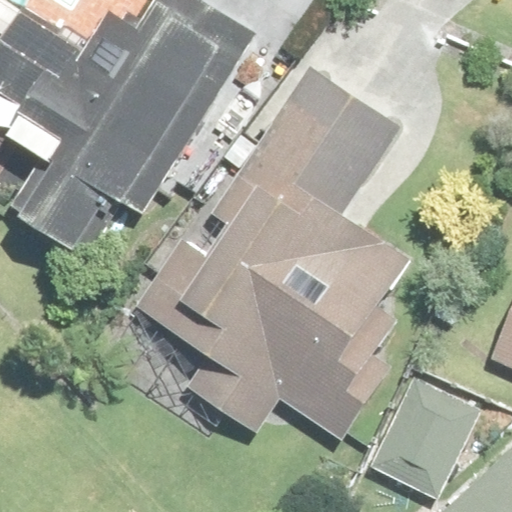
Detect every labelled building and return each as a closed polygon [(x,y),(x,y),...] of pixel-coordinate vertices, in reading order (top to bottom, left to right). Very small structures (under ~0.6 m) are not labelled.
[(146,206),(268,21),(235,0),(131,0),(109,35),(55,0),(35,0),(0,53),(0,108),(58,147),(22,201),(98,251),(133,197),(146,206)] [(208,202),(143,300),(211,344),(191,375),(264,422),(285,390),(346,429),(451,267),(351,202),(406,118),(319,62),(222,211),(208,202)] [(511,312),(492,355),(511,364),(511,312)] [(424,367),(379,456),(439,486),(485,397),(424,367)] [(511,511),(511,436),(432,511),(511,511)]
